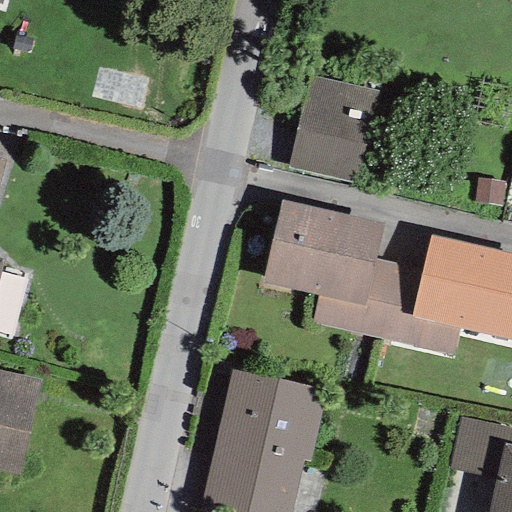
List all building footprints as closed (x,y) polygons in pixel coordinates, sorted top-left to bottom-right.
[(413,101),(310,77),(289,165),(392,189),(413,101)] [(501,206),(504,182),(476,179),(473,202),(501,206)] [(382,224),(281,201),(261,284),(317,297),(311,322),(357,333),(374,259),(382,224)] [(511,254),(429,236),(422,270),(405,343),(451,353),(456,329),(511,341),(511,254)] [(405,343),(422,270),(374,259),(357,333),(405,343)] [(230,370),(200,509),(210,511),(290,511),(302,461),(308,463),(323,391),(230,370)] [(0,470),(18,475),(39,381),(0,371),(0,470)] [(503,443),(510,445),(511,433),(511,429),(460,418),(449,469),(495,480),(503,443)] [(495,480),(488,511),(511,511),(511,445),(510,445),(503,443),(495,480)]
